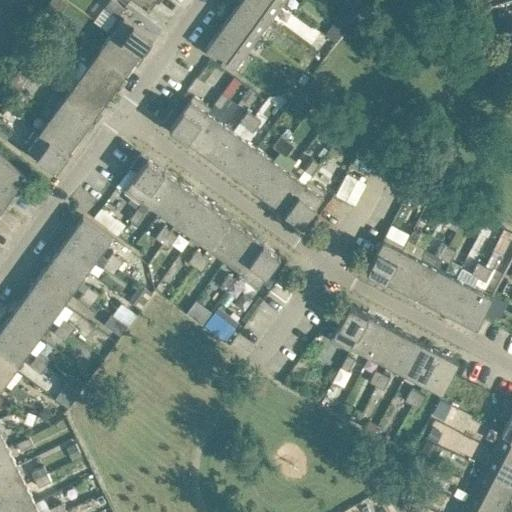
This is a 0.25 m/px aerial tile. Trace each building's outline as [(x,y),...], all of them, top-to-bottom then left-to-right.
[(115,0),(108,0),(104,6),(116,16),(107,29),(111,31),(144,55),(149,49),(144,46),(152,35),(120,11),(122,7),(124,6),(115,0)] [(271,19),(245,0),(239,0),(230,14),(259,35),(271,19)] [(283,2),(279,0),(245,0),(271,19),(283,2)] [(259,35),(230,14),(218,30),(246,52),(259,35)] [(341,28),(330,20),(323,31),(334,39),(341,28)] [(246,52),(218,30),(205,47),(234,68),(246,52)] [(111,31),(102,44),(94,38),(91,41),(128,68),(136,58),(140,61),(144,55),(111,31)] [(328,51),(335,41),(325,34),(318,44),(328,51)] [(128,68),(91,41),(89,45),(97,51),(87,64),(120,88),(124,82),(120,79),(128,68)] [(318,64),(307,57),(300,66),(311,74),(318,64)] [(120,88),(87,64),(78,77),(70,71),(67,75),(104,102),(112,91),(116,94),(120,88)] [(303,71),(297,79),(303,84),(309,76),(303,71)] [(104,102),(67,75),(64,79),(72,84),(63,97),(96,121),(100,115),(97,112),(104,102)] [(220,107),(229,95),(222,91),(214,102),(220,107)] [(208,109),(209,110),(211,106),(193,93),(179,111),(173,107),(163,121),(186,138),(208,109)] [(96,121),(63,97),(54,110),(45,104),(43,107),(80,135),(88,124),(92,127),(96,121)] [(80,135),(43,107),(40,111),(48,117),(39,130),(39,129),(39,130),(72,154),(76,147),(73,145),(80,135)] [(224,121),(209,110),(208,109),(186,138),(203,150),(224,121)] [(246,126),(254,114),(248,109),(239,120),(246,126)] [(261,119),(254,114),(246,126),(253,130),(261,119)] [(0,116),(0,126),(9,133),(13,127),(0,116)] [(219,162),(240,133),(224,121),(203,150),(219,162)] [(39,130),(39,129),(35,127),(23,144),(56,168),(64,157),(67,160),(72,154),(39,130)] [(236,174),(257,145),(240,133),(219,162),(236,174)] [(279,150),(287,138),(280,133),(272,145),(279,150)] [(294,143),(287,138),(279,150),(286,154),(294,143)] [(252,186),(273,157),(257,145),(236,174),(252,186)] [(143,198),(164,169),(141,151),(117,184),(141,202),(144,198),(143,198)] [(27,173),(11,161),(0,153),(0,179),(18,193),(23,187),(19,184),(27,173)] [(268,198),(290,170),(273,157),(252,186),(268,198)] [(311,173),(319,162),(313,157),(304,168),(311,173)] [(160,209),(181,181),(164,169),(143,198),(144,198),(160,209)] [(306,182),(305,181),(290,170),(268,198),(285,210),(306,182)] [(307,177),(305,181),(306,182),(285,210),(309,228),(319,214),(312,209),(325,190),(307,177)] [(18,193),(0,179),(0,204),(2,206),(10,196),(14,199),(18,193)] [(176,221),(197,193),(181,181),(160,209),(176,221)] [(193,233),(214,205),(197,193),(176,221),(193,233)] [(468,207),(455,201),(450,212),(454,214),(451,219),(459,223),(468,207)] [(209,245),(230,217),(214,205),(193,233),(209,245)] [(137,221),(145,210),(138,206),(130,217),(137,221)] [(112,235),(99,226),(83,214),(71,231),(99,252),(112,235)] [(226,257),(246,229),(230,217),(209,245),(226,257)] [(162,241),(170,229),(164,224),(155,235),(162,241)] [(415,243),(421,230),(413,226),(407,239),(415,243)] [(177,234),(170,229),(162,241),(169,245),(177,234)] [(242,270),(263,241),(246,229),(226,257),(241,269),(242,270)] [(99,252),(71,231),(59,248),(87,269),(99,252)] [(402,247),(403,247),(405,243),(385,233),(374,254),(367,250),(358,265),(385,279),(402,247)] [(287,258),(263,241),(242,270),(241,269),(238,273),(256,286),(270,267),(277,272),(287,258)] [(442,257),(443,257),(449,245),(442,241),(435,253),(424,247),(419,257),(403,289),(421,298),(437,266),(442,257)] [(456,249),(449,245),(443,257),(450,261),(456,249)] [(403,289),(419,257),(402,248),(403,247),(402,247),(385,279),(403,289)] [(87,269),(59,248),(47,264),(75,285),(87,269)] [(195,264),(203,253),(197,248),(188,260),(195,264)] [(492,250),(485,264),(479,276),(486,280),(500,254),(492,250)] [(112,251),(108,258),(118,266),(123,259),(112,251)] [(210,258),(203,253),(195,264),(202,270),(210,258)] [(118,266),(108,258),(103,264),(114,272),(118,266)] [(479,276),(485,264),(478,260),(471,272),(479,276)] [(75,285),(47,264),(35,281),(63,302),(75,285)] [(439,307),(456,276),(437,266),(421,298),(439,307)] [(227,288),(235,277),(229,272),(220,283),(227,288)] [(457,317),(474,285),(456,276),(439,307),(457,317)] [(63,302),(35,281),(23,297),(51,318),(63,302)] [(89,284),(83,291),(94,299),(99,292),(89,284)] [(476,327),(492,295),(474,285),(457,317),(476,327)] [(94,299),(83,291),(79,297),(89,306),(94,299)] [(494,295),(484,316),(497,322),(507,301),(494,295)] [(51,318),(23,297),(11,313),(39,334),(51,318)] [(351,345),(368,312),(341,299),(333,315),(340,318),(330,339),(350,349),(352,345),(351,345)] [(118,314),(127,321),(135,311),(125,304),(118,314)] [(369,354),(385,321),(368,312),(351,345),(352,345),(369,354)] [(39,334),(11,313),(0,328),(0,330),(27,351),(39,334)] [(64,317),(59,323),(70,332),(75,325),(64,317)] [(387,363),(404,331),(385,321),(369,354),(387,363)] [(70,332),(59,323),(55,330),(65,338),(70,332)] [(27,351),(0,330),(0,356),(15,367),(27,351)] [(405,373),(422,340),(404,331),(387,363),(405,373)] [(423,382),(440,349),(422,340),(405,373),(423,382)] [(442,392),(458,359),(440,349),(423,382),(442,392)] [(40,350),(35,357),(46,365),(51,358),(40,350)] [(355,357),(347,353),(341,365),(349,369),(355,357)] [(15,367),(0,356),(0,381),(3,384),(15,367)] [(46,365),(35,357),(30,363),(41,371),(46,365)] [(376,384),(383,371),(375,367),(369,380),(376,384)] [(390,375),(383,371),(376,384),(384,388),(390,375)] [(27,391),(16,383),(11,390),(22,398),(27,391)] [(413,403),(419,390),(411,386),(405,398),(413,403)] [(427,394),(419,390),(413,403),(420,407),(427,394)] [(439,399),(432,413),(443,419),(451,405),(439,399)] [(511,411),(502,430),(511,435),(511,411)] [(0,426),(0,449),(9,445),(0,426)] [(511,435),(502,430),(493,448),(511,458),(511,435)] [(33,442),(30,434),(17,440),(21,448),(33,442)] [(0,471),(18,463),(9,445),(0,449),(0,471)] [(511,458),(493,448),(483,466),(511,481),(511,458)] [(0,494),(27,482),(18,463),(0,471),(0,494)] [(32,470),(35,477),(47,471),(44,464),(32,470)] [(511,489),(511,481),(483,466),(474,484),(506,501),(511,489)] [(51,479),(47,471),(35,477),(39,485),(51,479)] [(402,484),(416,492),(422,482),(407,474),(402,484)] [(11,511),(36,500),(27,482),(0,494),(0,508),(1,511),(11,511)] [(500,511),(506,501),(474,484),(465,502),(483,511),(500,511)] [(41,511),(36,500),(11,511),(41,511)] [(49,506),(52,511),(56,511),(65,508),(62,500),(49,506)] [(483,511),(465,502),(459,511),(483,511)]
